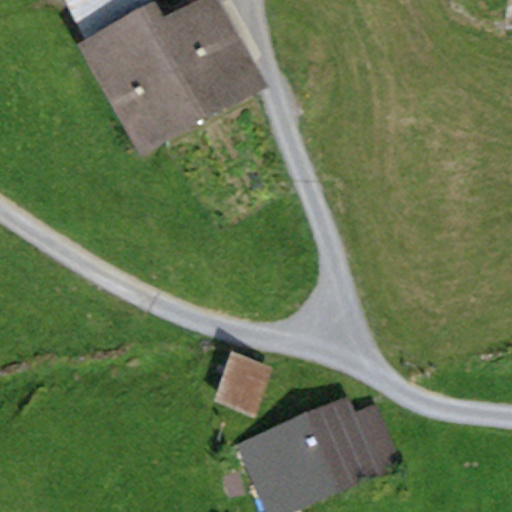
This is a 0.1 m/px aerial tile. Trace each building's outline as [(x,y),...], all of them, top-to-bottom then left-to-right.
[(69,0),(84,28),(118,10),(112,0),(69,0)] [(152,38),(147,40),(191,119),(253,85),(208,6),(152,38)] [(145,145),(191,119),(147,40),(152,38),(141,18),(89,47),(145,145)] [(233,371),(222,399),(252,410),(266,370),(237,360),(233,371)] [(271,428),(303,500),(395,460),(374,410),(346,422),(336,399),(271,428)]
